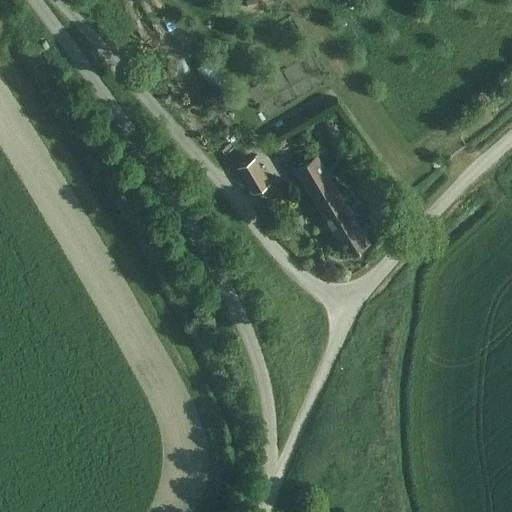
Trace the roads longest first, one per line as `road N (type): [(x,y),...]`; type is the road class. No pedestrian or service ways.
road 1 (unclassified): [(274,487),(273,413),(252,331),(199,234),(38,0)]
road 2 (unclassified): [(350,305),(298,275),(60,0)]
road 3 (unclassified): [(350,305),(467,175),(511,138)]
road 4 (unclassified): [(274,487),(350,305)]
